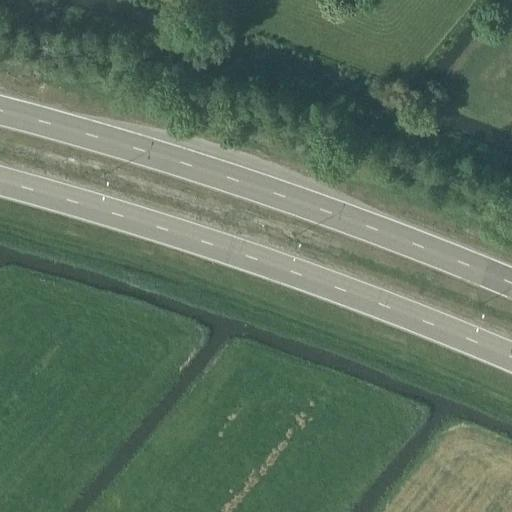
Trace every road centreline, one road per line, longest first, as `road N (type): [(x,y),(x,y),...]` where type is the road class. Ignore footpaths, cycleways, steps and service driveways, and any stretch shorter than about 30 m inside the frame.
road 1 (primary): [(0,181),(201,240),(511,357)]
road 2 (primary): [(511,283),(279,194),(0,112)]
